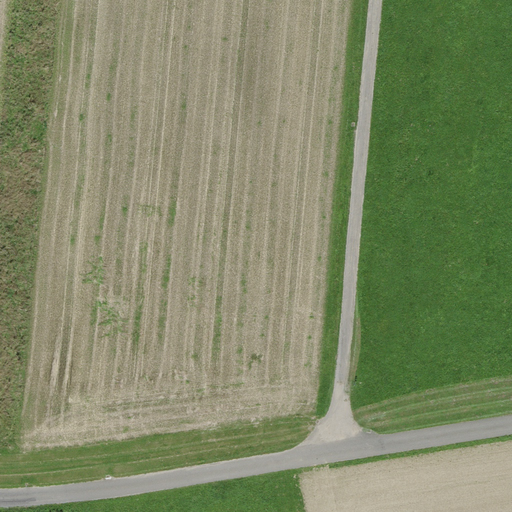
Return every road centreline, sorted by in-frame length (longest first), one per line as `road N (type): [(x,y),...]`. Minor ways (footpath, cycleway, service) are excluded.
road 1 (track): [(511,426),(0,503)]
road 2 (track): [(335,452),(378,0)]
